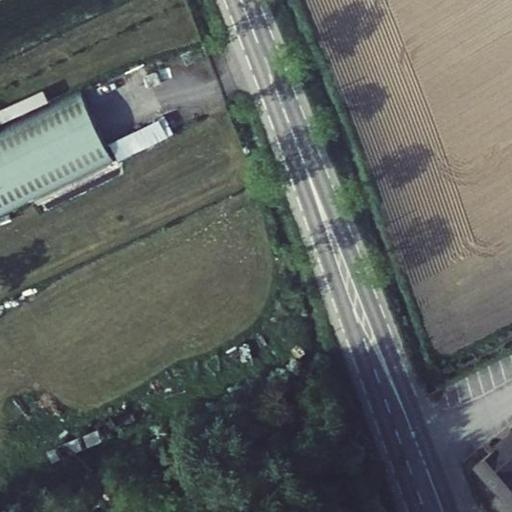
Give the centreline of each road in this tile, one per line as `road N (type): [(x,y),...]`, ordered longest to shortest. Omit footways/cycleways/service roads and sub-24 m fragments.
road 1 (primary): [(453,511),(348,246),(289,121)]
road 2 (primary): [(289,121),(418,511)]
road 3 (unknown): [(404,473),(434,461),(511,400)]
road 4 (primary): [(289,121),(242,0)]
